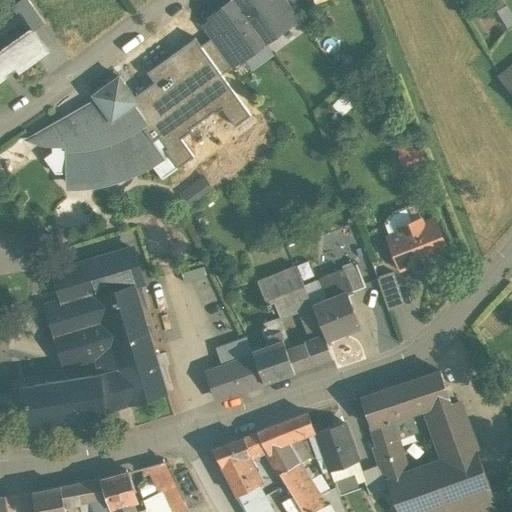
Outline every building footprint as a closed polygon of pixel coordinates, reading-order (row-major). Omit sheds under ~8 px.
[(235,0),(234,1),(263,41),(285,26),(287,28),(288,27),(268,0),(235,0)] [(299,19),(285,0),(268,0),(288,27),(299,19)] [(263,41),(234,1),(211,18),(221,32),(242,60),(243,60),(241,57),(263,41)] [(18,72),(46,53),(22,18),(0,33),(0,80),(16,70),(18,72)] [(242,60),(221,32),(210,39),(231,68),(242,60)] [(251,116),(221,76),(200,47),(194,39),(147,73),(154,83),(133,98),(137,103),(134,105),(145,119),(140,123),(153,141),(160,136),(169,150),(166,152),(178,168),(193,157),(180,140),(192,131),(190,129),(213,113),(215,115),(222,109),(235,127),(251,116)] [(221,76),(231,68),(210,39),(200,47),(221,76)] [(118,77),(92,96),(98,103),(111,122),(134,105),(137,103),(133,98),(118,77)] [(361,102),(349,92),(330,112),(342,123),(361,102)] [(36,143),(52,147),(52,154),(44,159),(55,175),(68,175),(68,184),(86,183),(103,180),(117,176),(131,171),(147,163),(148,162),(162,180),(178,168),(166,152),(169,150),(160,136),(153,141),(140,123),(145,119),(134,105),(111,122),(98,103),(72,117),(70,114),(60,119),(63,123),(30,141),(36,143)] [(416,153),(399,160),(406,176),(423,169),(416,153)] [(192,205),(213,190),(206,181),(185,196),(192,205)] [(433,220),(422,225),(420,220),(398,229),(400,234),(389,238),(400,268),(411,263),(413,268),(436,259),(434,255),(445,250),(433,220)] [(132,249),(54,272),(74,339),(64,342),(68,354),(77,352),(80,361),(93,358),(94,357),(72,288),(94,281),(98,294),(106,292),(105,289),(108,288),(109,291),(134,284),(134,285),(142,283),(132,249)] [(356,264),(343,270),(352,292),(365,287),(356,264)] [(319,279),(328,303),(312,309),(324,336),(325,340),(359,326),(347,294),(352,292),(343,270),(319,279)] [(393,272),(377,278),(388,311),(404,305),(393,272)] [(134,284),(109,291),(108,288),(105,289),(106,292),(98,294),(94,281),(72,288),(94,357),(93,358),(99,375),(106,412),(167,394),(134,285),(134,284)] [(275,320),(263,324),(271,344),(282,340),(275,320)] [(324,336),(285,350),(294,373),(332,359),(325,340),(324,336)] [(271,344),(252,351),(253,355),(263,383),(294,373),(285,350),(282,340),(271,344)] [(253,355),(208,371),(219,399),(263,386),(253,355)] [(14,366),(0,368),(0,394),(18,392),(14,366)] [(438,371),(421,377),(432,410),(450,404),(438,371)] [(99,375),(21,388),(27,425),(106,412),(99,375)] [(405,382),(360,397),(377,447),(395,441),(388,420),(414,411),(405,382)] [(450,404),(432,410),(437,422),(431,424),(444,462),(476,451),(458,401),(450,404)] [(306,413),(287,421),(297,438),(298,438),(313,432),(306,413)] [(343,424),(316,435),(329,472),(357,462),(343,424)] [(274,426),(257,433),(266,450),(271,459),(280,475),(296,466),(283,444),(274,426)] [(313,432),(298,438),(307,456),(308,455),(310,457),(321,454),(313,432)] [(257,433),(243,438),(253,457),(266,450),(257,433)] [(243,438),(213,450),(237,497),(237,496),(257,486),(244,461),(253,457),(243,438)] [(297,438),(283,444),(296,466),(299,464),(307,456),(298,438),(297,438)] [(395,441),(377,447),(373,451),(386,483),(397,479),(393,469),(402,467),(395,441)] [(397,479),(386,483),(397,511),(423,511),(489,488),(476,451),(444,462),(397,479)] [(158,492),(142,503),(145,511),(187,511),(163,464),(141,470),(143,476),(149,474),(158,492)] [(296,466),(280,475),(286,484),(302,511),(315,511),(326,506),(299,464),(296,466)] [(376,467),(360,473),(369,495),(386,488),(376,467)] [(127,474),(100,480),(110,511),(133,511),(128,496),(134,494),(127,474)] [(110,511),(100,480),(32,493),(35,511),(65,511),(64,506),(82,502),(89,500),(92,511),(110,511)] [(270,511),(257,486),(237,496),(243,507),(242,507),(244,511),(270,511)] [(497,511),(489,488),(423,511),(497,511)]
